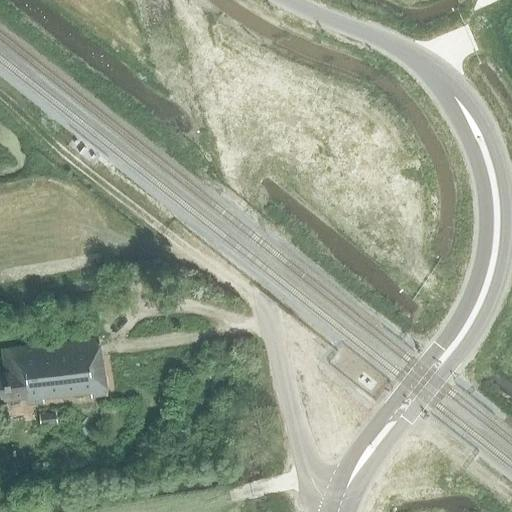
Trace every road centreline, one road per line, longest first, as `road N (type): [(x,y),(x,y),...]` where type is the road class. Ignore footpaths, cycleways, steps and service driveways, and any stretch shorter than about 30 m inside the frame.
road 1 (unclassified): [(337,503),(466,350),(495,289),(507,217),(504,177),(489,136),(456,98)]
road 2 (unclassified): [(456,98),(479,177),(481,265),(459,322),(363,443),(337,503)]
road 3 (track): [(268,312),(45,144),(0,96)]
road 4 (unclassified): [(337,503),(304,472),(268,312)]
road 5 (unclassified): [(456,98),(386,45),(288,0)]
